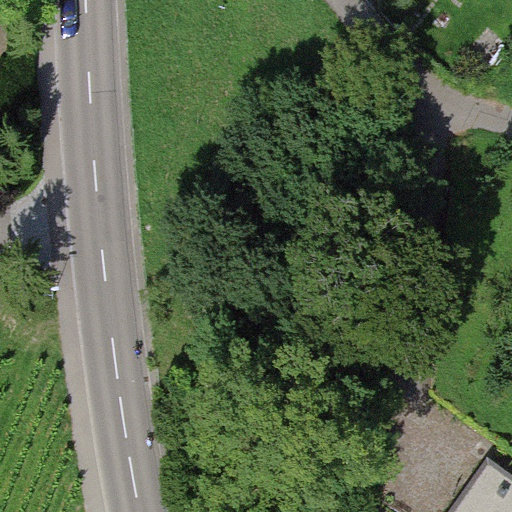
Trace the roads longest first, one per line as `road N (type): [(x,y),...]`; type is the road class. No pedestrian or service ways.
road 1 (tertiary): [(102,232),(142,511)]
road 2 (tertiary): [(87,0),(102,232)]
road 3 (residential): [(511,123),(456,106),(393,59),(349,0)]
